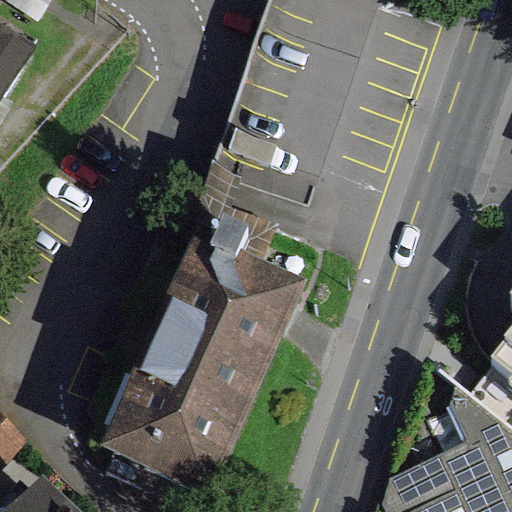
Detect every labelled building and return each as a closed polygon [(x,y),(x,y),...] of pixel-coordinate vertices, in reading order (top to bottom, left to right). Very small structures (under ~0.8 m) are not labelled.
[(0,108),(39,43),(0,20),(0,108)] [(309,262),(201,221),(101,444),(221,493),(309,262)] [(511,304),(510,307),(511,309),(511,347),(496,368),(511,380),(511,304)] [(0,461),(23,438),(0,416),(0,461)] [(84,511),(48,477),(14,511),(84,511)]
